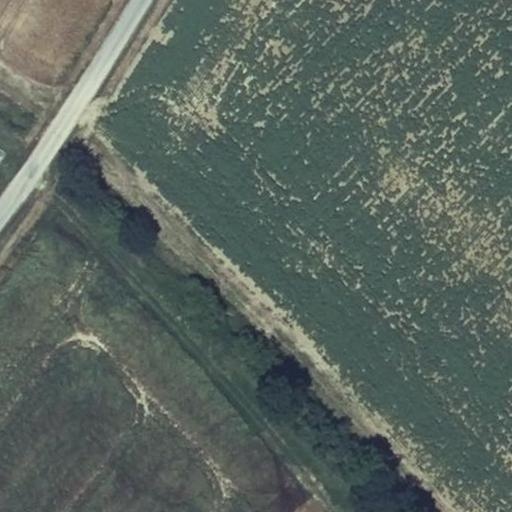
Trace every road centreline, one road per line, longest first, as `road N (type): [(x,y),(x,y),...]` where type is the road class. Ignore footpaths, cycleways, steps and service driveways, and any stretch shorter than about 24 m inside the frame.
road 1 (track): [(340,511),(43,162)]
road 2 (unclassified): [(146,0),(0,218)]
